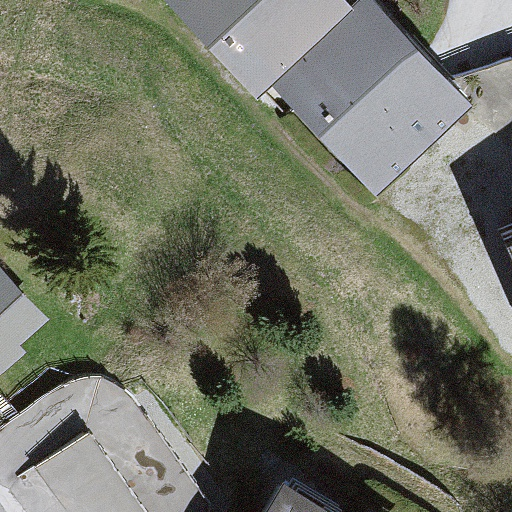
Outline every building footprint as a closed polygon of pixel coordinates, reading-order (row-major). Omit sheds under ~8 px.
[(264,53),(316,0),(180,0),(247,70),(264,53)] [(316,0),(264,53),(370,165),(456,83),(376,0),(316,0)] [(511,208),(498,215),(511,248),(511,208)] [(0,352),(35,319),(0,282),(0,352)] [(136,511),(81,435),(29,472),(57,511),(136,511)] [(332,511),(248,468),(225,511),(332,511)]
